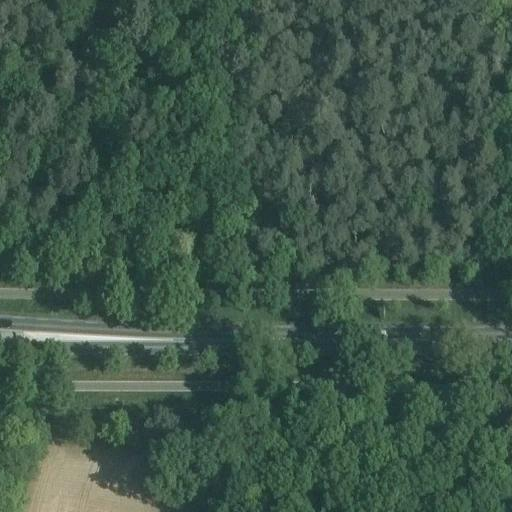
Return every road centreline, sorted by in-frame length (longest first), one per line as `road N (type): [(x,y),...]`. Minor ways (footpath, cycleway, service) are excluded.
road 1 (primary): [(147,339),(511,340)]
road 2 (unclassified): [(373,456),(471,393),(511,391)]
road 3 (primary): [(147,339),(0,322)]
road 4 (primary): [(0,346),(147,339)]
